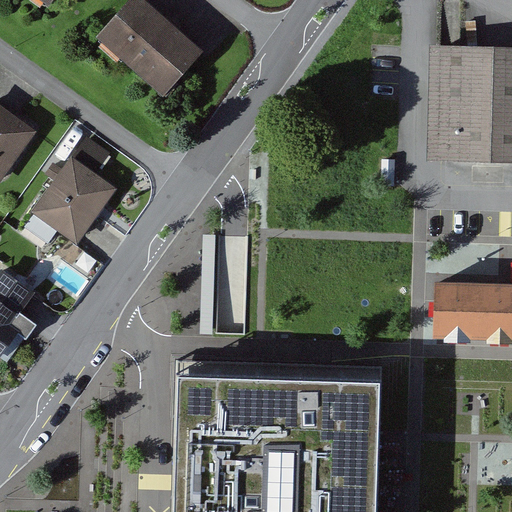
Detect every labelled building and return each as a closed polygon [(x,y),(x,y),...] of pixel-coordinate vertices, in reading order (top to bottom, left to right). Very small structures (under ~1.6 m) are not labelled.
[(192,50),(137,0),(127,0),(94,36),(154,91),(192,50)] [(511,163),(511,48),(430,47),(428,162),(511,163)] [(0,180),(35,134),(0,107),(0,180)] [(110,189),(68,157),(26,213),(67,245),(110,189)] [(395,161),(382,160),(382,187),(394,188),(395,161)] [(511,262),(458,261),(457,285),(432,285),(431,338),(511,340),(511,262)] [(0,361),(2,363),(25,333),(25,332),(14,324),(38,293),(7,270),(0,279),(0,361)] [(376,511),(382,371),(176,364),(170,511),(376,511)]
